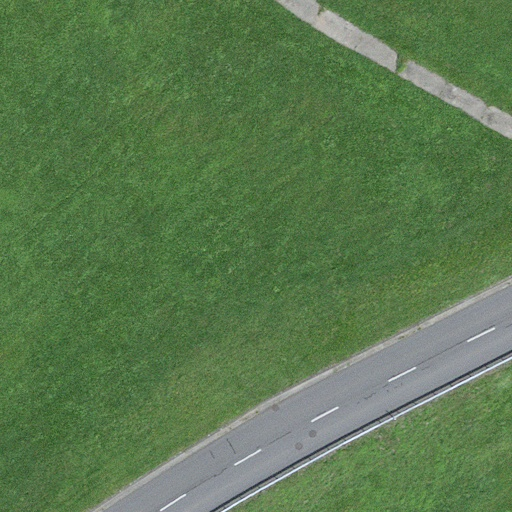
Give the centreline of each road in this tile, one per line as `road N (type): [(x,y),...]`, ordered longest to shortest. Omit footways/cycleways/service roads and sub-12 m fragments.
road 1 (secondary): [(162,511),(246,453),(511,318)]
road 2 (track): [(297,0),(511,134)]
